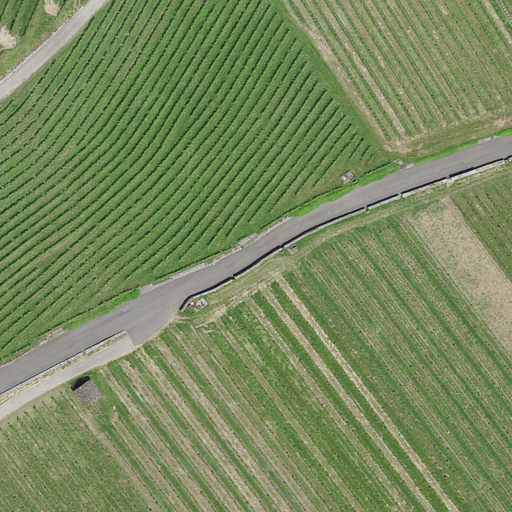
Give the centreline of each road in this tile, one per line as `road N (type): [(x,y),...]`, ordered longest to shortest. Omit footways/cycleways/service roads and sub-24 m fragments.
road 1 (unclassified): [(0,371),(340,207),(511,151)]
road 2 (track): [(105,0),(0,99)]
